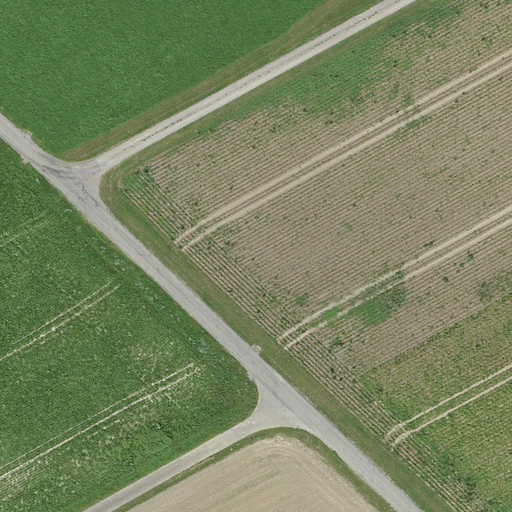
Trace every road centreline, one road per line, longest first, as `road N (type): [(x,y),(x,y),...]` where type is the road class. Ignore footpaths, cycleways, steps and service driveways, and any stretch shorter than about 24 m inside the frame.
road 1 (unclassified): [(409,511),(0,124)]
road 2 (track): [(66,179),(397,0)]
road 3 (track): [(103,511),(297,402)]
